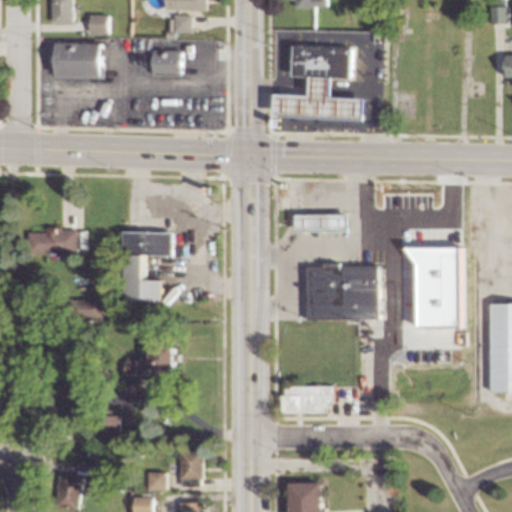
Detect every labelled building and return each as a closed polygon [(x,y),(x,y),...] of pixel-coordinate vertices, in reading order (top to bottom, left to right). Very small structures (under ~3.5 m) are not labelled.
[(74,23),(73,0),(52,0),(53,24),(74,23)] [(295,0),(295,8),(327,7),(327,0),(295,0)] [(508,0),(491,0),(492,25),(509,25),(508,0)] [(90,33),(109,34),(110,15),(91,15),(90,33)] [(191,32),(192,15),(175,15),(174,32),(191,32)] [(103,43),(57,43),(56,78),(103,78),(103,43)] [(354,48),(296,46),(295,76),(313,77),(312,96),(277,95),(276,117),(367,120),(368,98),(334,97),(335,78),(353,79),(354,48)] [(153,74),(182,74),(183,50),(154,49),(153,74)] [(297,232),(350,231),(350,214),(297,214),(297,232)] [(46,233),(30,232),(29,253),(78,254),(79,229),(46,228),(46,233)] [(174,256),(175,233),(126,232),(125,300),(163,301),(163,280),(146,280),(146,255),(174,256)] [(464,247),(409,248),(409,262),(420,261),(420,327),(464,327),(464,247)] [(309,320),(381,319),(380,265),(307,266),(309,320)] [(105,299),(76,299),(76,319),(105,319),(105,299)] [(511,303),(492,304),(492,392),(511,392),(511,303)] [(127,356),(126,374),(164,375),(164,369),(177,369),(177,346),(153,346),(153,361),(142,361),(142,356),(127,356)] [(0,412),(23,406),(18,385),(0,389),(0,412)] [(334,386),(284,387),(285,413),(327,412),(327,402),(335,402),(334,386)] [(70,414),(85,414),(86,391),(71,390),(70,414)] [(120,416),(100,416),(101,441),(121,441),(120,416)] [(183,452),(183,487),(204,486),(204,452),(183,452)] [(93,480),(108,480),(108,463),(93,463),(93,480)] [(168,490),(168,472),(150,472),(150,490),(168,490)] [(59,508),(83,509),(84,475),(61,474),(59,508)] [(325,511),(324,482),(291,483),(292,511),(325,511)] [(136,511),(155,511),(155,496),(136,497),(136,511)] [(183,502),(182,511),(206,511),(207,503),(183,502)]
